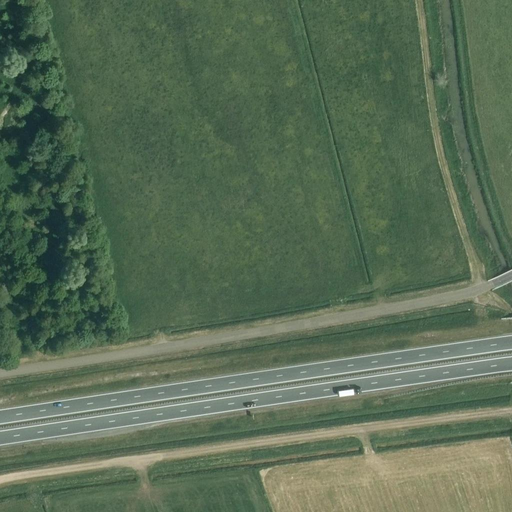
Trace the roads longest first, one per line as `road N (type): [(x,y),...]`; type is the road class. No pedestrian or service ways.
road 1 (unclassified): [(511,274),(441,299),(0,373)]
road 2 (trunk): [(0,439),(511,364)]
road 3 (trunk): [(511,343),(0,418)]
road 4 (track): [(0,481),(511,412)]
road 5 (track): [(480,288),(442,158),(420,0)]
